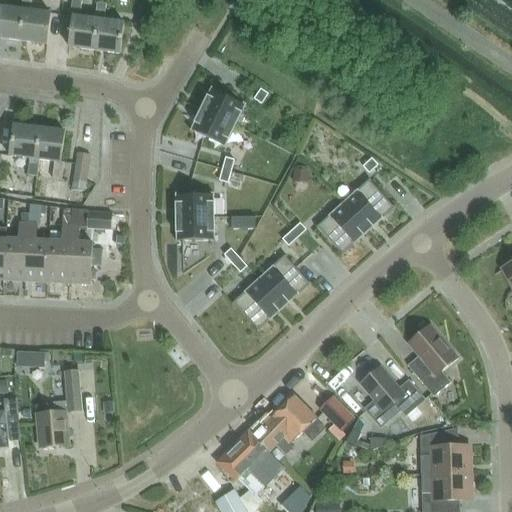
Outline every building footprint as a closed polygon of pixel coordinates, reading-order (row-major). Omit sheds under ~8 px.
[(0,39),(22,42),(26,11),(22,11),(6,9),(7,0),(0,0),(0,7),(1,8),(0,15),(0,39)] [(32,0),(23,0),(22,11),(26,11),(22,42),(48,45),(52,14),(46,13),(45,10),(37,9),(35,12),(31,11),(32,0)] [(160,0),(145,0),(134,25),(146,31),(158,6),(157,6),(160,0)] [(96,51),(99,20),(96,20),(80,18),(82,1),(73,1),(71,17),(73,17),(69,48),(96,51)] [(99,20),(96,51),(120,55),(124,23),(105,21),(107,5),(98,3),(96,20),(99,20)] [(202,110),(236,127),(247,106),(245,105),(245,106),(213,91),(214,90),(212,89),(202,110)] [(261,90),(255,100),(262,104),(268,94),(261,90)] [(226,149),(236,127),(202,110),(191,132),(193,133),(193,131),(225,147),(224,148),(226,149)] [(36,157),(40,129),(14,126),(10,157),(30,159),(28,176),(38,177),(40,161),(36,160),(36,157)] [(66,132),(40,129),(36,157),(36,160),(40,161),(55,163),(53,179),(62,180),(64,164),(61,163),(66,132)] [(77,154),(72,189),(85,191),(90,156),(77,154)] [(231,172),(234,161),(225,158),(222,170),(231,172)] [(372,159),(363,167),(370,174),(378,166),(372,159)] [(231,172),(222,170),(219,181),(228,183),(231,172)] [(308,184),(310,171),(294,170),(292,182),(308,184)] [(344,204),(368,234),(396,208),(395,207),(394,208),(371,182),(372,181),(371,180),(344,204)] [(177,219),(215,218),(215,194),(213,194),(213,196),(178,196),(178,195),(176,195),(177,219)] [(368,234),(344,204),(317,228),(318,229),(319,229),(343,254),(342,255),(343,257),(368,234)] [(29,215),(29,225),(26,282),(48,283),(49,241),(36,241),(37,225),(39,225),(40,206),(30,206),(29,215)] [(62,241),(49,241),(48,283),(69,284),(73,210),(63,209),(62,241)] [(80,243),(82,211),(73,210),(69,284),(91,285),(91,280),(96,280),(96,270),(91,270),(93,244),(80,243)] [(112,215),(88,213),(87,230),(112,231),(112,215)] [(177,219),(177,243),(179,243),(179,241),(214,241),(214,242),(215,242),(215,218),(177,219)] [(254,230),(254,218),(230,219),(230,230),(254,230)] [(5,281),(26,282),(29,225),(20,224),(19,240),(7,239),(5,281)] [(292,232),(298,238),(306,231),(300,224),(292,232)] [(298,238),(292,232),(283,240),(289,246),(298,238)] [(225,255),(233,264),(239,258),(231,249),(225,255)] [(260,280),(285,309),(312,284),(311,283),(310,284),(287,258),(287,257),(286,256),(260,280)] [(247,267),(239,258),(233,264),(241,273),(247,267)] [(511,263),(503,269),(511,285),(511,263)] [(285,309),(260,280),(233,304),(234,305),(235,305),(258,331),(257,331),(259,333),(285,309)] [(420,357),(408,367),(434,398),(452,383),(442,372),(458,359),(430,327),(410,345),(420,357)] [(32,368),(33,353),(17,353),(17,368),(32,368)] [(409,381),(400,389),(382,368),(361,385),(375,401),(365,409),(375,421),(386,422),(400,410),(406,418),(426,401),(409,381)] [(82,412),(79,372),(65,373),(68,403),(54,404),(55,414),(39,415),(42,449),(68,446),(65,413),(82,412)] [(0,395),(8,395),(7,381),(0,381),(0,395)] [(318,419),(295,396),(271,419),(272,420),(264,428),(262,425),(258,429),(261,431),(254,438),(270,454),(277,446),(284,439),(291,447),(318,419)] [(355,420),(332,397),(320,410),(342,433),(355,420)] [(8,443),(21,441),(17,399),(4,400),(5,413),(0,413),(0,449),(9,449),(8,443)] [(114,402),(104,403),(105,413),(114,413),(114,402)] [(262,425),(259,423),(217,463),(242,488),(245,485),(251,491),(240,500),(235,490),(216,502),(221,511),(257,511),(264,503),(257,497),(268,485),(274,491),(290,475),(270,454),(254,438),(261,431),(258,429),(262,425)] [(421,437),(421,457),(422,475),(471,474),(470,447),(459,447),(458,429),(421,437)] [(284,439),(277,446),(286,455),(293,448),(291,447),(284,439)] [(344,463),(344,475),(354,475),(353,463),(344,463)] [(472,501),(471,474),(422,475),(422,494),(423,511),(460,511),(460,501),(472,501)] [(332,511),(332,503),(316,504),(316,511),(332,511)]
